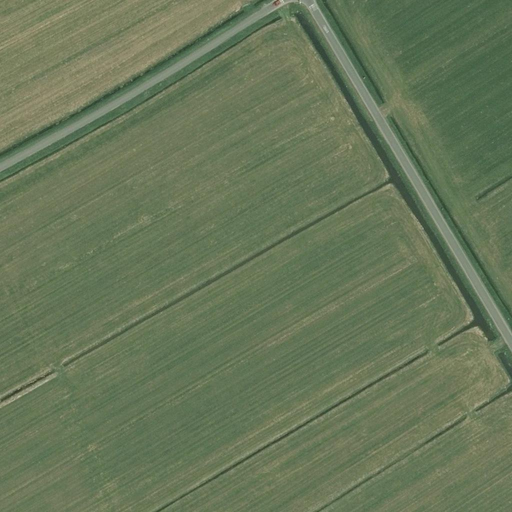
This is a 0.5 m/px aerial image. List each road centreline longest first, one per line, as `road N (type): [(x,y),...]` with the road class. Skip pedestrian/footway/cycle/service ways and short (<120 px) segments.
road 1 (unclassified): [(511,343),(312,0)]
road 2 (unclassified): [(0,169),(280,0)]
